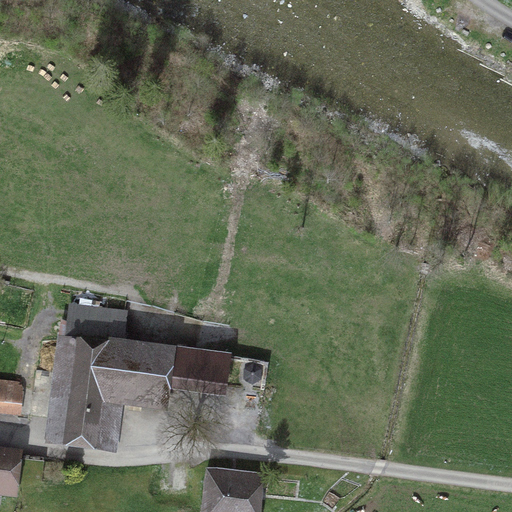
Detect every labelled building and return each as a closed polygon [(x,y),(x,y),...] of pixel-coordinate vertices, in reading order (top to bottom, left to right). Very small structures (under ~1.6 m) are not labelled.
[(132,404),(164,408),(170,355),(118,349),(119,334),(70,328),(56,439),(106,445),(112,400),(132,402),(132,404)] [(0,388),(0,410),(18,412),(20,391),(0,388)] [(0,490),(12,492),(12,490),(16,457),(0,454),(0,490)] [(43,460),(16,457),(12,490),(39,494),(43,460)] [(250,511),(253,484),(212,480),(209,511),(250,511)]
